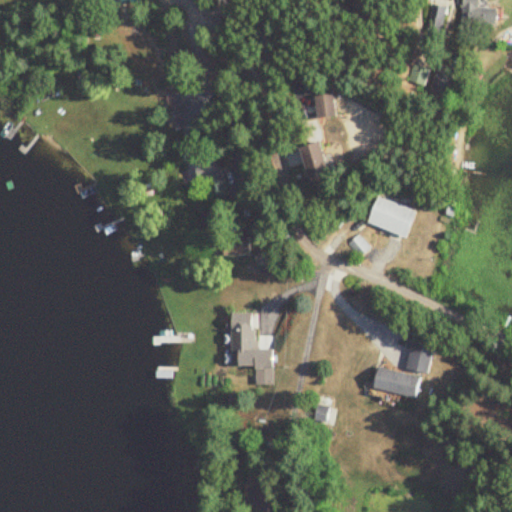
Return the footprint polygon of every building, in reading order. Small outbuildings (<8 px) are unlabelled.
[(505,9),(484,9),(483,0),(464,0),(465,33),(482,33),(482,25),(505,25),(505,9)] [(460,71),(440,64),(430,94),(451,101),(460,71)] [(410,82),(428,87),(433,70),(416,65),(410,82)] [(211,84),(175,92),(184,137),(210,132),(206,112),(216,110),(211,84)] [(320,119),(338,117),(335,95),(317,96),(320,119)] [(303,149),(314,180),(334,173),(323,142),(303,149)] [(199,157),(206,185),(223,180),(215,152),(199,157)] [(416,236),(423,210),(382,199),(375,225),(416,236)] [(372,249),(361,235),(350,244),(361,258),(372,249)] [(250,255),(250,243),(228,243),(228,255),(250,255)] [(233,366),(256,366),(256,385),(274,386),(275,349),(256,349),(256,313),(234,312),(233,366)] [(408,367),(430,373),(438,345),(415,339),(408,367)] [(419,398),(424,377),(382,366),(376,386),(419,398)] [(328,422),(332,409),(320,406),(317,419),(328,422)]
